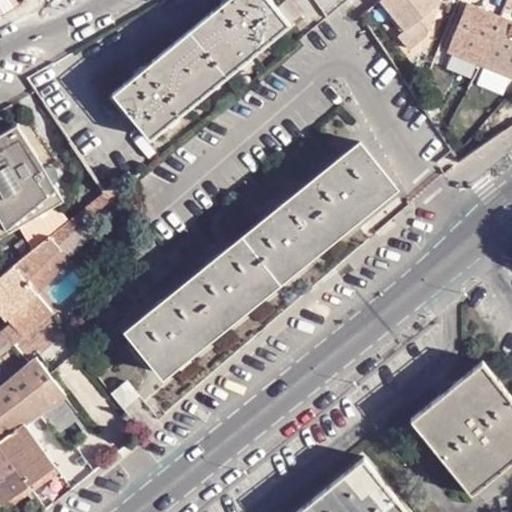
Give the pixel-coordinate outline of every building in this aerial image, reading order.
[(19,6),(22,5),(18,0),(0,0),(0,15),(1,17),(19,6)] [(277,5),(273,0),(222,0),(190,27),(229,74),(291,21),(277,5)] [(283,0),(277,5),(291,21),(301,12),(291,0),(283,0)] [(380,0),(406,31),(399,36),(409,50),(423,38),(440,1),(439,0),(380,0)] [(446,50),(480,64),(499,16),(466,2),(446,50)] [(511,21),(499,16),(480,64),(511,77),(511,21)] [(152,139),(229,74),(190,27),(113,91),(113,93),(129,112),(152,139)] [(124,116),(129,112),(113,93),(108,96),(124,116)] [(0,237),(65,198),(55,181),(59,176),(60,170),(60,161),(29,117),(14,125),(11,126),(4,130),(0,135),(0,237)] [(128,329),(164,373),(176,364),(174,360),(209,332),(211,335),(234,316),(231,313),(266,285),(269,288),(291,269),(289,266),(323,238),(326,241),(349,223),(347,219),(381,191),(384,194),(396,185),(360,139),(128,329)] [(134,179),(135,178),(130,171),(116,183),(122,191),(135,180),(134,179)] [(115,183),(105,191),(51,236),(59,244),(79,227),(89,219),(122,191),(116,183),(115,183)] [(96,228),(89,219),(79,227),(87,236),(96,228)] [(59,244),(51,236),(16,264),(36,290),(70,258),(59,244)] [(36,290),(16,264),(13,267),(2,275),(0,276),(0,307),(6,315),(36,290)] [(0,495),(4,501),(56,464),(24,423),(67,392),(37,354),(0,384),(0,495)] [(473,493),(511,461),(511,396),(484,362),(413,419),(473,493)] [(411,511),(365,455),(294,511),(411,511)]
